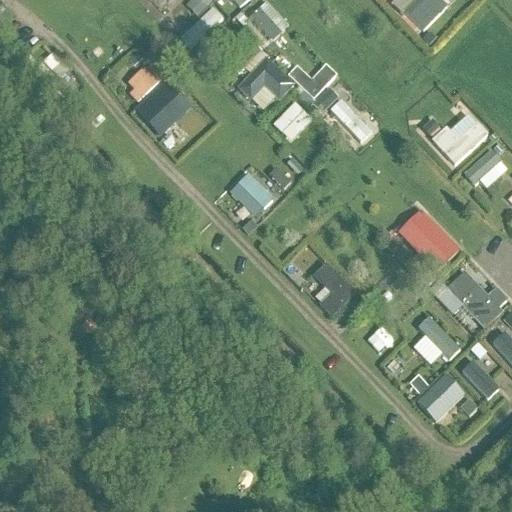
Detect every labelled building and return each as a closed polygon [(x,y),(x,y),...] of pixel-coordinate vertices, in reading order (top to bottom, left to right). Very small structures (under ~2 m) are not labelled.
[(413,27),(440,0),(420,0),(403,18),(413,27)] [(205,27),(218,15),(209,7),(197,19),(205,27)] [(268,46),(281,30),(268,19),(264,25),(252,15),(244,26),(268,46)] [(304,86),(320,70),(297,46),(281,62),(304,86)] [(153,63),(146,56),(139,62),(146,70),(153,63)] [(236,94),(250,107),(263,93),(278,108),(294,91),(265,64),(250,80),(236,94)] [(138,108),(163,84),(168,79),(156,66),(142,79),(141,78),(130,89),(136,95),(130,100),(138,108)] [(168,95),(141,120),(160,140),(187,115),(168,95)] [(336,102),(329,95),(313,111),(320,118),(336,102)] [(332,112),(354,134),(369,118),(348,97),(332,112)] [(80,109),(72,100),(62,108),(71,118),(80,109)] [(270,127),(280,137),(287,129),(295,137),(308,123),(290,105),(270,127)] [(445,117),(437,125),(453,141),(461,134),(445,117)] [(431,125),(421,134),(428,142),(429,142),(438,134),(439,133),(431,125)] [(432,148),(455,173),(488,142),(478,130),(458,148),(446,135),(432,148)] [(173,145),(167,139),(159,146),(165,153),(173,145)] [(325,141),(319,147),(325,154),(332,148),(325,141)] [(371,152),(357,158),(363,170),(376,164),(371,152)] [(291,158),(279,168),(294,186),(306,176),(291,158)] [(250,174),(237,185),(257,210),(270,199),(250,174)] [(386,216),(398,210),(381,180),(369,187),(386,216)] [(431,259),(447,241),(422,219),(406,236),(431,259)] [(240,233),(247,241),(257,232),(250,224),(240,233)] [(331,324),(355,300),(325,269),(312,282),(329,300),(318,311),(331,324)] [(435,282),(426,273),(417,282),(425,291),(435,282)] [(499,314),(488,302),(465,278),(446,295),(475,325),(484,316),(490,323),(499,314)] [(507,305),(495,293),(487,300),(499,313),(507,305)] [(365,312),(356,303),(348,311),(357,320),(365,312)] [(511,332),(511,318),(510,317),(501,325),(510,334),(511,332)] [(511,347),(500,359),(511,371),(511,347)] [(485,358),(477,349),(469,356),(478,365),(485,358)] [(473,370),(477,366),(468,357),(454,369),(472,388),(481,379),(473,370)] [(427,392),(417,382),(409,389),(419,399),(427,392)] [(443,428),(455,401),(433,391),(421,418),(443,428)] [(468,405),(460,413),(468,421),(475,413),(468,405)]
